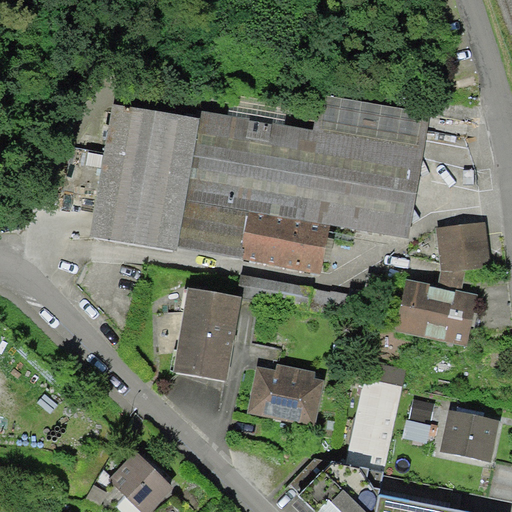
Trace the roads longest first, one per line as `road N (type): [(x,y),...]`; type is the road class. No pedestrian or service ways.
road 1 (residential): [(0,263),(49,296),(271,511)]
road 2 (residential): [(474,0),(505,91),(511,156)]
